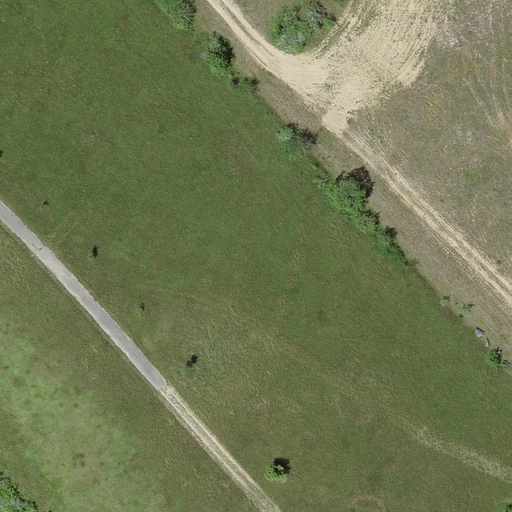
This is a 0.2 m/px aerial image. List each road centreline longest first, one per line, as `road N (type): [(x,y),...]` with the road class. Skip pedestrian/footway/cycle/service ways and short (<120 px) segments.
road 1 (track): [(511,292),(223,0)]
road 2 (track): [(0,209),(274,511)]
